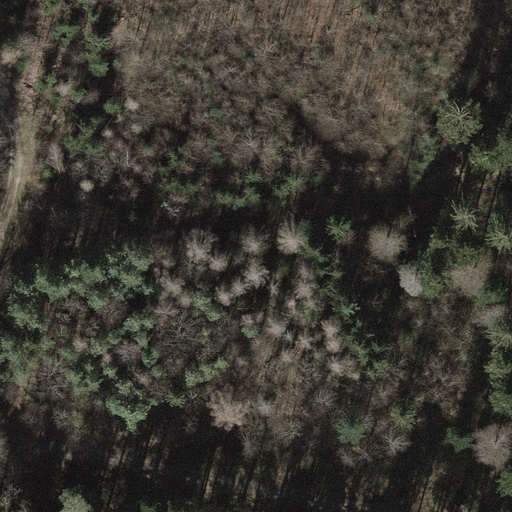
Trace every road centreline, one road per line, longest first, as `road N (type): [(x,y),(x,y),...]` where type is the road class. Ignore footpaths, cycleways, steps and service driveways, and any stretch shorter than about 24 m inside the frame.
road 1 (track): [(511,178),(113,237),(45,256),(0,288)]
road 2 (track): [(0,429),(397,511)]
road 3 (track): [(0,237),(22,155),(14,97),(0,74)]
